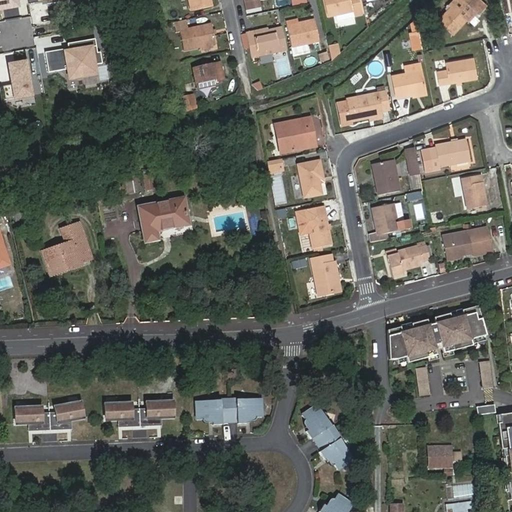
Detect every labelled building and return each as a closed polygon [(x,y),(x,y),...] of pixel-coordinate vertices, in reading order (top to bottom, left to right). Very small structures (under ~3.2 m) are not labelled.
[(0,0),(0,8),(4,8),(3,6),(18,3),(17,0),(0,0)] [(188,0),(191,11),(210,7),(208,0),(188,0)] [(354,15),(362,13),(359,0),(320,0),(323,15),(352,9),(354,15)] [(462,18),(472,7),(463,0),(452,0),(448,5),(450,6),(438,20),(452,33),(465,20),(462,18)] [(476,11),(472,7),(462,18),(465,20),(466,21),(476,11)] [(187,20),(175,22),(177,32),(180,32),(184,50),(215,43),(211,24),(189,29),(187,20)] [(287,27),(291,46),(318,41),(314,21),(287,27)] [(407,28),(409,50),(419,49),(416,27),(407,28)] [(253,32),(241,34),(246,58),(258,55),(258,56),(287,50),(282,28),(266,31),(253,34),(253,32)] [(475,29),(465,32),(468,39),(477,36),(475,29)] [(64,49),(44,52),(48,72),(67,69),(69,79),(96,74),(94,65),(102,64),(100,52),(97,52),(95,39),(67,43),(68,46),(68,51),(65,51),(64,49)] [(329,59),(339,56),(336,43),(326,46),(329,59)] [(290,48),(291,54),(307,51),(306,45),(290,48)] [(455,81),(460,80),(476,77),(472,58),(445,63),(446,70),(435,71),(438,84),(455,81)] [(12,85),(0,86),(0,94),(1,100),(31,95),(25,62),(9,65),(12,85)] [(214,65),(195,69),(196,75),(194,76),(196,82),(218,77),(219,80),(224,79),(221,67),(214,68),(214,65)] [(412,92),(425,90),(421,70),(392,76),(395,96),(412,92)] [(346,99),(350,120),(381,115),(380,111),(388,109),(385,92),(346,99)] [(181,108),(195,107),(194,95),(180,96),(181,108)] [(211,122),(216,136),(227,133),(228,138),(236,135),(229,115),(211,122)] [(308,127),(307,118),(273,125),(279,153),(306,148),(302,128),(308,127)] [(302,128),(306,148),(316,146),(312,126),(308,127),(302,128)] [(427,151),(431,170),(439,168),(439,166),(470,160),(466,140),(435,146),(435,149),(427,151)] [(419,174),(414,150),(406,151),(410,175),(419,174)] [(282,167),(280,159),(266,161),(268,173),(274,172),(273,168),(282,167)] [(372,164),(378,195),(398,191),(392,160),(372,164)] [(297,165),(303,197),(320,194),(318,180),(321,179),(317,161),(297,165)] [(462,179),(468,209),(487,206),(482,183),(477,184),(476,176),(462,179)] [(424,198),(423,192),(407,195),(408,202),(424,198)] [(138,207),(145,242),(156,240),(155,230),(187,224),(182,199),(138,207)] [(392,204),(372,208),(377,233),(377,235),(387,234),(410,229),(408,220),(402,221),(399,204),(392,205),(392,204)] [(330,245),(324,214),(323,207),(295,212),(299,236),(308,234),(311,249),(330,245)] [(12,214),(14,221),(27,218),(24,210),(12,214)] [(430,211),(431,224),(443,222),(441,210),(430,211)] [(61,231),(66,244),(83,238),(79,225),(61,231)] [(456,257),(461,256),(472,254),(472,256),(492,252),(490,240),(470,243),(467,231),(441,236),(447,261),(457,259),(456,257)] [(377,235),(377,233),(368,235),(370,243),(388,240),(387,234),(377,235)] [(42,252),(49,273),(63,268),(64,271),(81,266),(80,263),(90,259),(83,238),(66,244),(42,252)] [(302,251),(309,250),(307,241),(301,242),(302,251)] [(397,254),(386,257),(392,277),(402,274),(401,270),(400,267),(404,265),(405,268),(421,264),(420,261),(428,259),(425,247),(417,249),(416,247),(396,252),(397,254)] [(385,251),(386,257),(397,254),(396,252),(394,248),(385,251)] [(335,278),(338,278),(335,262),(332,263),(330,255),(312,259),(318,295),(338,291),(335,278)] [(484,337),(476,307),(461,311),(462,314),(450,317),(449,314),(441,316),(433,318),(435,324),(428,326),(427,320),(419,322),(411,324),(412,327),(401,330),(400,327),(387,330),(388,360),(396,360),(397,360),(405,357),(407,362),(407,363),(427,358),(436,356),(434,346),(440,344),(443,354),(452,351),(471,346),(471,345),(470,340),(483,337),(484,337)] [(412,327),(411,324),(419,322),(419,321),(400,326),(400,327),(401,330),(412,327)] [(485,341),(483,337),(470,340),(471,345),(485,341)] [(491,387),(488,362),(478,363),(481,388),(491,387)] [(429,395),(425,368),(415,369),(418,397),(429,395)] [(247,417),(245,397),(205,398),(202,395),(199,399),(191,398),(191,415),(195,416),(200,420),(210,420),(211,424),(217,423),(216,420),(232,420),(232,423),(242,423),(241,418),(247,417)] [(255,396),(245,397),(247,417),(251,417),(255,415),(255,396)] [(144,405),(137,405),(137,422),(154,421),(153,413),(158,413),(171,412),(170,397),(144,398),(144,405)] [(103,414),(116,414),(121,414),(121,422),(137,422),(137,405),(129,405),(129,398),(103,399),(103,414)] [(54,409),(47,410),(47,426),(64,425),(64,416),(69,416),(81,414),(79,399),(53,403),(54,409)] [(47,426),(47,410),(39,410),(39,403),(13,404),(13,419),(26,418),(31,418),(31,426),(47,426)] [(340,447),(320,417),(322,412),(316,409),(312,403),(297,413),(301,427),(298,430),(304,438),(306,436),(314,449),(313,451),(317,457),(319,455),(323,461),(331,467),(347,458),(343,451),(345,447),(340,447)] [(496,414),(495,406),(477,407),(478,416),(496,414)] [(511,413),(497,415),(498,423),(495,424),(500,458),(503,457),(503,458),(504,466),(506,484),(507,491),(509,500),(511,499),(511,413)] [(452,449),(427,449),(427,470),(453,470),(453,468),(452,457),(452,449)] [(461,457),(452,457),(453,468),(461,468),(461,457)] [(447,498),(474,498),(474,485),(447,486),(447,498)] [(341,511),(345,506),(329,494),(321,506),(316,503),(311,511),(341,511)] [(444,504),(444,511),(468,511),(468,502),(444,504)]
